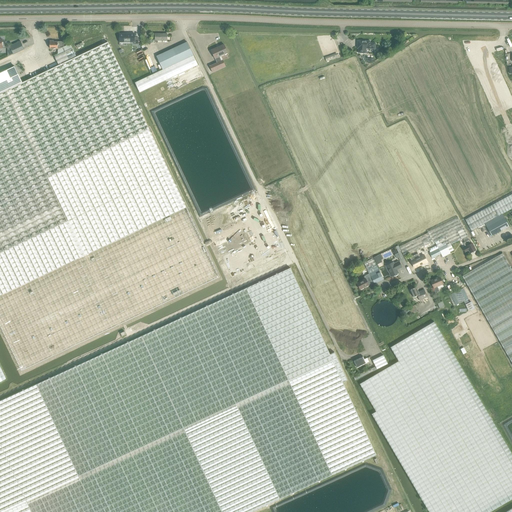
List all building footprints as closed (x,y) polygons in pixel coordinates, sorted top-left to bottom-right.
[(134,44),(138,44),(138,37),(134,38),(134,34),(119,34),(119,42),(134,42),(134,44)] [(10,47),(7,48),(8,57),(13,54),(24,49),(20,41),(10,47)] [(54,56),(57,64),(68,59),(73,56),(71,52),(73,51),(70,44),(64,47),(63,42),(54,42),(54,41),(50,41),(50,49),(58,49),(57,54),(54,56)] [(370,43),(370,41),(357,41),(357,48),(358,48),(358,53),(366,53),(366,49),(375,49),(375,43),(370,43)] [(0,325),(21,371),(219,277),(188,212),(108,42),(22,83),(0,93),(0,325)] [(135,83),(139,92),(198,65),(194,56),(193,56),(187,42),(156,56),(162,70),(135,83)] [(215,59),(217,63),(221,61),(219,57),(227,53),(225,49),(226,49),(224,45),(219,47),(211,51),(215,59)] [(326,61),(338,57),(337,53),(325,58),(326,61)] [(210,66),(213,73),(226,67),(223,60),(221,61),(217,63),(210,66)] [(0,93),(22,83),(15,66),(0,73),(0,93)] [(511,194),(465,220),(471,231),(485,224),(491,236),(509,227),(502,215),(511,209),(511,194)] [(457,217),(427,232),(428,233),(430,237),(433,241),(436,245),(441,254),(442,258),(450,254),(450,252),(451,252),(453,251),(451,245),(463,239),(467,237),(468,236),(457,217)] [(413,240),(399,247),(403,256),(426,245),(433,241),(430,237),(428,233),(413,240)] [(469,240),(467,237),(463,239),(465,242),(463,243),(465,247),(463,248),(465,252),(467,251),(468,251),(470,254),(472,253),(473,253),(475,252),(475,251),(476,251),(472,243),(470,244),(469,240)] [(437,246),(429,250),(430,252),(429,253),(432,259),(441,254),(437,246)] [(418,253),(410,258),(411,261),(414,268),(420,265),(422,264),(423,264),(427,262),(423,255),(420,257),(418,253)] [(380,254),(373,258),(376,265),(382,262),(381,260),(382,259),(380,254)] [(484,264),(462,277),(471,292),(483,313),(496,335),(510,360),(511,363),(511,270),(502,254),(484,264)] [(364,263),(369,274),(373,282),(375,284),(384,280),(380,272),(379,270),(376,265),(373,258),(367,261),(364,263)] [(386,266),(391,277),(394,276),(395,276),(397,275),(397,274),(398,273),(397,270),(398,269),(399,269),(402,268),(399,262),(394,264),(393,263),(386,266)] [(142,336),(0,401),(0,511),(251,511),(376,455),(342,382),(347,380),(334,352),(330,354),(290,268),(143,336),(142,336)] [(360,290),(374,283),(369,274),(364,276),(365,279),(357,284),(360,290)] [(430,281),(433,288),(433,289),(435,293),(439,291),(437,287),(443,284),(440,277),(434,280),(434,279),(430,281)] [(420,301),(427,297),(424,290),(418,292),(416,287),(410,290),(413,297),(417,296),(420,301)] [(453,307),(464,302),(466,304),(465,305),(468,311),(475,308),(472,302),(469,303),(467,300),(468,300),(466,294),(463,288),(448,295),(453,307)] [(398,361),(360,384),(376,412),(371,414),(429,511),(489,511),(511,499),(511,453),(434,322),(391,348),(398,361)] [(387,365),(384,360),(382,356),(371,361),(374,366),(353,377),(355,381),(387,365)] [(369,362),(368,360),(367,358),(364,360),(362,357),(359,358),(360,359),(354,361),(357,368),(369,362)]
